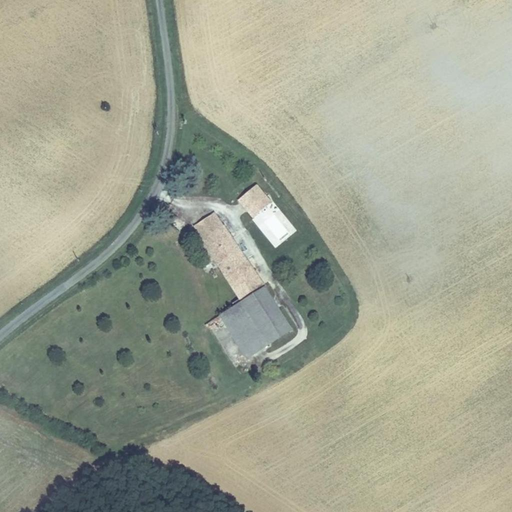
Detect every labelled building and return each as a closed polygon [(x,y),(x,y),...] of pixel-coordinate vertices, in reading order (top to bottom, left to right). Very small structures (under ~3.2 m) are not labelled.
[(272,208),(264,196),(246,209),(255,220),(272,208)] [(255,220),(261,229),(278,217),(272,208),(255,220)] [(245,262),(216,217),(197,230),(226,275),(245,262)] [(226,275),(246,302),(265,289),(245,262),(226,275)] [(242,309),(271,346),(291,332),(267,294),(242,309)] [(242,309),(239,305),(218,318),(247,362),(271,346),(242,309)]
